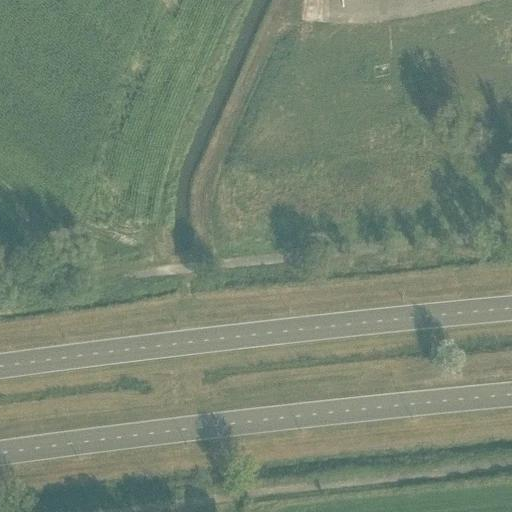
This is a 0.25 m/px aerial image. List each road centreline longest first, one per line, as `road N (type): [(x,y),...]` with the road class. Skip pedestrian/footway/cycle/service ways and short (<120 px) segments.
road 1 (primary): [(0,457),(511,397)]
road 2 (primary): [(511,312),(0,369)]
road 3 (unclassified): [(84,511),(511,465)]
road 4 (track): [(0,296),(172,276)]
